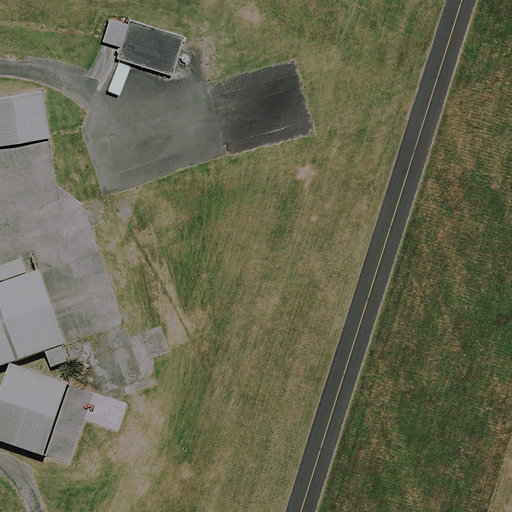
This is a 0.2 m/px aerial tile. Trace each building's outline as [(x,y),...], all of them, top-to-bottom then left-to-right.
[(122,46),(130,22),(111,16),(104,40),(122,46)] [(186,35),(131,18),(130,19),(130,22),(122,46),(119,56),(174,73),(186,35)] [(0,97),(0,142),(49,135),(52,134),(45,90),(0,97)] [(70,344),(44,270),(31,275),(25,258),(0,266),(0,367),(47,352),(53,368),(71,362),(65,346),(70,344)] [(70,386),(11,366),(0,399),(0,441),(16,447),(46,457),(70,386)]
